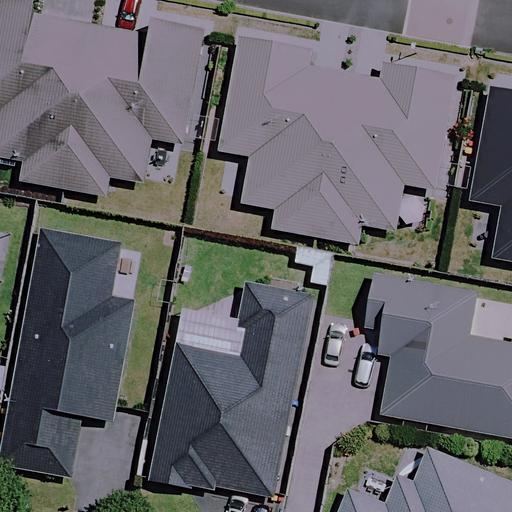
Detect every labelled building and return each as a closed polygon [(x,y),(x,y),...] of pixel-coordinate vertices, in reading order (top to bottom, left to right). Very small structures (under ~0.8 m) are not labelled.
[(41,0),(40,5),(6,0),(0,0),(0,114),(2,115),(0,128),(0,160),(28,165),(25,185),(107,199),(110,180),(145,186),(153,142),(183,148),(202,36),(151,27),(155,5),(128,0),(41,0)] [(315,56),(242,44),(225,155),(254,159),(246,207),(279,212),(275,233),(360,247),(363,228),(396,233),(403,188),(436,193),(454,81),(385,70),(390,37),(320,26),(315,56)] [(143,255),(46,237),(3,471),(71,483),(83,420),(111,425),(133,306),(143,255)] [(369,333),(382,336),(377,364),(392,366),(382,418),(511,441),(511,306),(474,299),(474,295),(379,278),(369,333)] [(312,299),(247,287),(238,338),(246,339),(242,362),(178,350),(155,484),(276,506),(312,299)] [(511,511),(511,492),(429,459),(417,488),(402,482),(390,511),(350,496),(343,511),(511,511)]
